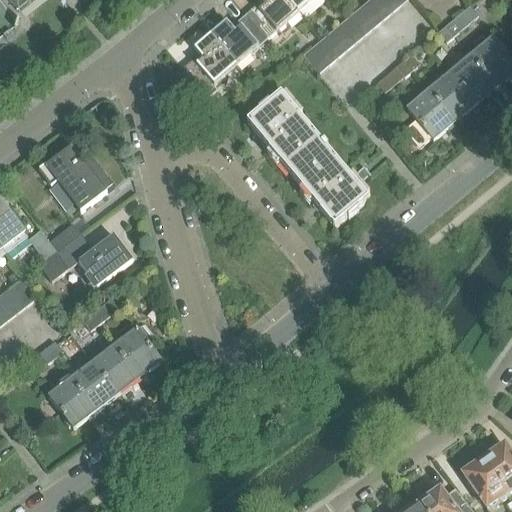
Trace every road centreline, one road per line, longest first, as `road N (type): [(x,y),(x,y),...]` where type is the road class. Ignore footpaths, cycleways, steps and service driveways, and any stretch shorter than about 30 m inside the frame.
road 1 (residential): [(329,294),(219,159),(199,152),(152,162)]
road 2 (residential): [(329,294),(511,140)]
road 3 (residential): [(332,511),(480,409),(511,362)]
road 4 (residential): [(215,387),(152,162)]
road 5 (residential): [(35,511),(215,387)]
road 6 (residential): [(0,149),(116,58)]
road 7 (residential): [(215,387),(329,294)]
